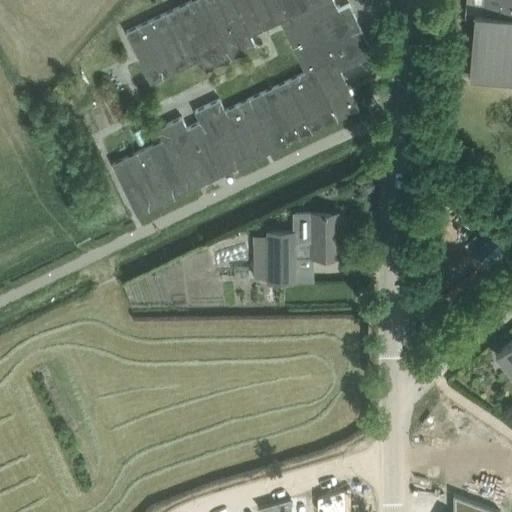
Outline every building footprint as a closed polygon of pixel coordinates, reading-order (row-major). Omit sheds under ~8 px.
[(334,0),(190,0),(126,31),(151,82),(201,58),(206,69),(256,45),(251,34),(280,20),(305,71),(225,109),(220,98),(195,110),(200,121),(187,127),(182,116),(157,128),(162,139),(112,163),(137,214),(199,185),(237,166),(265,153),(270,151),(359,108),(345,77),(355,72),(351,64),(373,53),(349,3),(338,8),(334,0)] [(511,0),(484,0),(484,13),(475,12),(469,76),(470,76),(511,78),(511,0)] [(90,120),(100,140),(108,136),(98,116),(90,120)] [(267,243),(257,243),(257,277),(268,277),(295,277),(295,255),(320,255),(340,255),(340,238),(338,238),(338,229),(340,229),(340,211),(320,211),(295,211),(295,229),(267,229),(267,243)] [(217,290),(226,289),(223,261),(134,271),(139,310),(218,301),(217,290)] [(428,309),(428,298),(418,298),(418,308),(428,309)] [(511,338),(496,353),(511,372),(511,338)] [(491,459),(501,445),(470,424),(467,429),(444,413),(416,454),(420,457),(414,477),(438,486),(456,460),(452,457),(463,441),(491,459)] [(453,511),(500,511),(500,510),(453,492),(453,511)] [(339,511),(339,494),(313,503),(313,511),(339,511)] [(289,511),(289,497),(258,506),(263,511),(289,511)]
